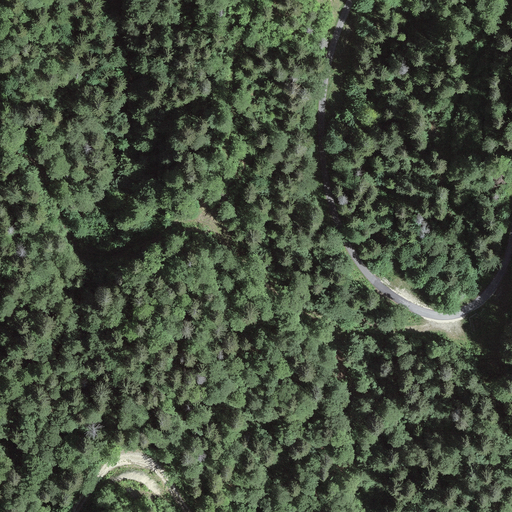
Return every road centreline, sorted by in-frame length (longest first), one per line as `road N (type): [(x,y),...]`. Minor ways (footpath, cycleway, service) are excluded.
road 1 (track): [(350,0),(317,105),(321,183),(347,251),(388,302),(412,315),(442,316),(470,309),(490,291),(511,240)]
road 2 (track): [(189,511),(163,471),(125,457),(105,468),(76,511)]
